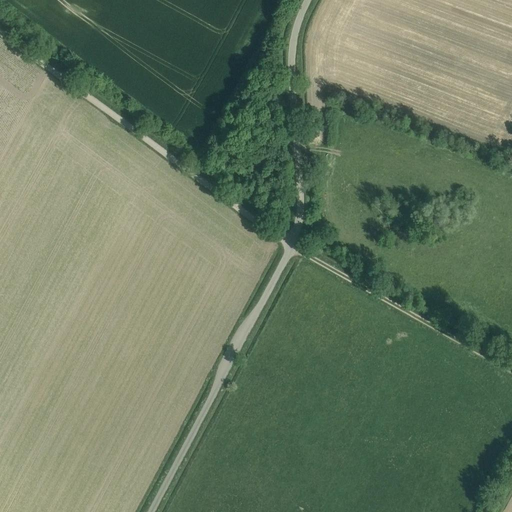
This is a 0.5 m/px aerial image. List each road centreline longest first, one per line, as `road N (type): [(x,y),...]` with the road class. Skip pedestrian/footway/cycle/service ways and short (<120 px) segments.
road 1 (track): [(309,0),(295,27),(291,67),(300,206),(294,239),(149,511)]
road 2 (track): [(0,33),(291,245)]
